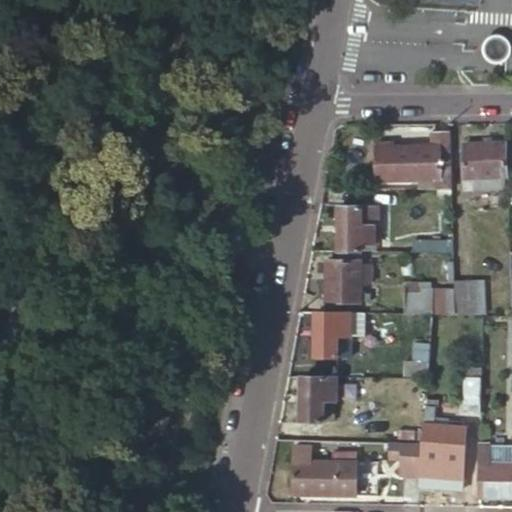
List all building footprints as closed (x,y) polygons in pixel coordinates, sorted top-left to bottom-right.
[(479,38),(463,37),(462,48),(478,49),(479,38)] [(450,189),(448,134),(428,134),(428,148),(373,150),(374,183),(430,182),(431,189),(450,189)] [(508,180),(507,146),(464,147),(465,182),(508,180)] [(508,180),(465,182),(465,191),(509,191),(508,180)] [(337,208),(337,252),(358,253),(358,243),(371,243),(371,208),(337,208)] [(358,253),(375,253),(375,244),(379,243),(378,208),(371,208),(371,243),(358,243),(358,253)] [(454,254),(453,240),(415,239),(415,253),(454,254)] [(358,253),(337,252),(337,263),(327,263),(327,304),(358,304),(358,293),(359,284),(358,264),(358,253)] [(370,264),(358,264),(359,284),(370,284),(370,264)] [(456,313),(487,314),(485,281),(455,281),(455,288),(456,313)] [(405,313),(432,313),(433,288),(405,288),(405,313)] [(432,313),(456,313),(455,288),(433,288),(432,313)] [(358,293),(358,304),(370,304),(370,293),(358,293)] [(366,313),(316,312),(316,359),(350,358),(350,337),(365,337),(366,313)] [(350,337),(350,358),(365,358),(365,337),(350,337)] [(402,377),(425,378),(427,343),(412,342),(412,363),(403,362),(402,377)] [(482,377),(482,368),(467,368),(467,377),(482,377)] [(336,378),(300,377),(300,422),(322,421),(322,401),(335,401),(336,378)] [(482,377),(467,377),(467,412),(481,412),(482,377)] [(335,421),(335,401),(322,401),(322,421),(335,421)] [(431,407),(424,407),(422,443),(421,459),(444,460),(464,461),(465,426),(431,425),(431,407)] [(322,421),(300,422),(300,437),(321,437),(322,421)] [(421,459),(422,443),(409,443),(389,442),(389,458),(401,458),(401,475),(421,476),(421,469),(421,459)] [(481,444),(480,497),(511,497),(511,463),(506,463),(490,463),(491,444),(481,444)] [(506,445),(491,444),(490,463),(506,463),(506,445)] [(294,496),(357,497),(358,463),(313,462),(313,448),(296,447),(294,496)] [(421,476),(421,477),(444,477),(444,460),(421,459),(421,469),(421,476)]
